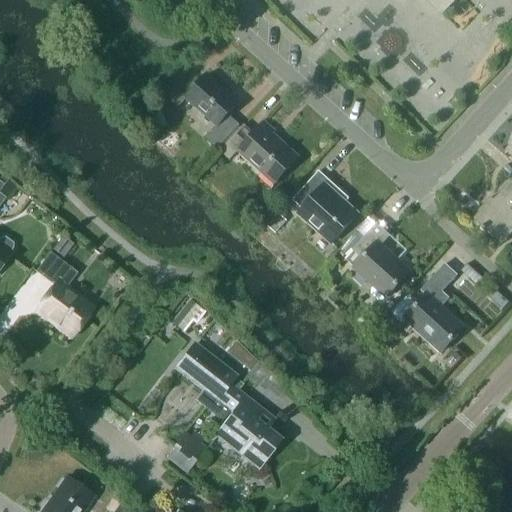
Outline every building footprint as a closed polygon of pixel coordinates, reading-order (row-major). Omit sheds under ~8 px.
[(429,0),(443,13),(455,0),(429,0)] [(187,98),(217,126),(205,139),(217,150),(239,126),(228,115),(238,103),(207,75),(187,98)] [(275,184),(276,184),(299,159),(272,135),(275,131),(264,121),(253,133),(244,125),(220,151),(230,160),(239,150),(275,183),(275,184)] [(342,192),(319,172),(293,200),(303,209),(299,214),(332,244),(358,215),(338,196),(342,192)] [(511,180),(487,207),(485,204),(472,218),(497,241),(509,229),(511,231),(511,180)] [(276,233),(287,221),(275,210),(264,222),(276,233)] [(387,256),(389,254),(381,246),(390,236),(377,224),(353,250),(363,259),(355,268),(374,285),(371,289),(370,294),(378,301),(384,300),(387,297),(410,272),(409,271),(407,273),(395,262),(395,263),(387,256)] [(0,239),(0,267),(11,253),(10,252),(12,248),(13,244),(4,237),(0,239)] [(63,237),(53,250),(64,258),(73,245),(63,237)] [(50,253),(35,272),(55,287),(36,311),(71,338),(92,310),(64,289),(76,273),(50,253)] [(407,296),(392,313),(401,322),(404,319),(441,353),(463,329),(441,308),(450,299),(443,292),(458,275),(445,264),(428,283),(422,290),(427,295),(417,305),(407,296)] [(329,289),(333,289),(333,276),(328,276),(320,276),(320,282),(320,289),(329,289)] [(182,332),(197,311),(189,305),(173,325),(182,332)] [(235,376),(194,345),(176,369),(211,396),(204,406),(217,416),(236,391),(240,385),(232,379),(235,376)] [(257,363),(247,353),(240,362),(251,371),(257,363)] [(276,422),(236,391),(217,416),(226,423),(216,436),(257,469),(280,440),(269,432),(276,422)] [(165,457),(188,474),(206,448),(201,444),(204,439),(194,432),(191,437),(184,431),(165,457)] [(41,511),(83,511),(92,500),(64,480),(41,511)] [(134,511),(121,502),(114,511),(134,511)]
